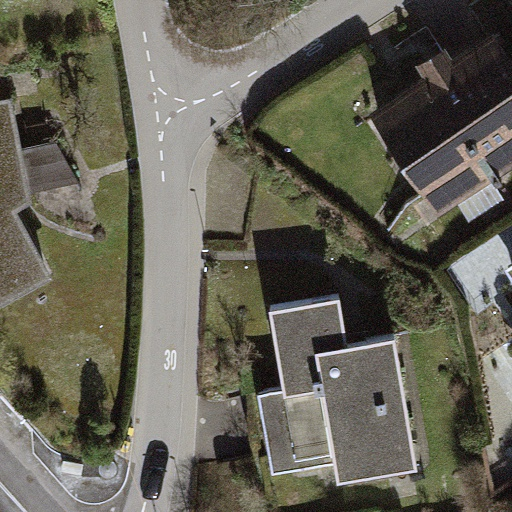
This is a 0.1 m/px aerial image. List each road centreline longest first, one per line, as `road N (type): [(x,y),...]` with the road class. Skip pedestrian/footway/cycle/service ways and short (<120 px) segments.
road 1 (residential): [(146,511),(163,297),(162,131)]
road 2 (residential): [(162,131),(366,0)]
road 3 (residential): [(162,131),(139,0)]
